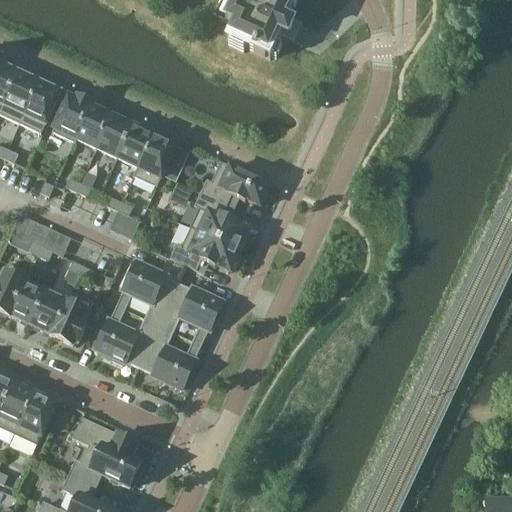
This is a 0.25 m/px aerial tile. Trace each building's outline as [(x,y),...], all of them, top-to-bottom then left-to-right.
[(288,24),(298,0),(220,0),(213,16),(234,26),(227,42),(230,44),(228,48),(243,55),(245,51),(270,62),(282,37),(287,40),(294,26),(288,24)] [(0,114),(18,76),(0,67),(0,114)] [(0,118),(19,127),(38,85),(18,76),(0,114),(0,118)] [(40,137),(60,95),(38,85),(19,127),(40,137)] [(74,146),(93,106),(77,99),(75,102),(68,99),(51,136),(74,146)] [(96,152),(112,119),(92,110),(93,107),(93,106),(74,146),(75,147),(77,143),(96,152)] [(117,162),(132,129),(112,119),(96,152),(117,162)] [(134,180),(153,139),(132,129),(117,162),(137,171),(133,180),(134,180)] [(162,179),(175,149),(153,139),(134,180),(156,191),(162,179)] [(175,149),(162,179),(176,185),(191,153),(183,149),(182,152),(175,149)] [(14,167),(18,157),(7,152),(3,162),(14,167)] [(270,188),(220,165),(211,185),(206,183),(200,196),(227,209),(227,208),(226,207),(230,198),(245,205),(246,203),(260,209),(270,188)] [(76,196),(81,186),(70,181),(65,191),(76,196)] [(49,200),(54,189),(45,185),(39,196),(49,200)] [(87,200),(91,191),(81,186),(76,196),(87,200)] [(177,187),(170,202),(184,208),(191,193),(177,187)] [(234,227),(235,225),(221,218),(225,209),(226,210),(227,209),(200,196),(194,210),(207,216),(199,234),(190,230),(190,231),(239,254),(249,234),(234,227)] [(118,215),(122,206),(111,201),(107,210),(118,215)] [(128,220),(133,211),(122,206),(118,215),(128,220)] [(114,215),(108,229),(134,239),(139,225),(114,215)] [(239,254),(190,231),(181,250),(176,248),(169,262),(196,274),(197,272),(196,272),(200,263),(214,270),(215,268),(230,274),(231,271),(235,272),(241,259),(238,258),(239,254)] [(38,259),(42,250),(31,245),(27,254),(38,259)] [(48,264),(52,255),(42,250),(38,259),(48,264)] [(79,278),(83,269),(72,264),(68,273),(79,278)] [(159,329),(178,287),(165,281),(166,279),(164,278),(165,275),(154,270),(153,273),(135,265),(122,294),(123,295),(116,309),(125,313),(132,298),(151,308),(144,322),(159,329)] [(0,315),(9,320),(30,277),(8,267),(0,283),(0,315)] [(90,283),(94,274),(83,269),(79,278),(90,283)] [(30,329),(46,296),(26,287),(30,277),(9,320),(10,320),(11,319),(30,329)] [(216,321),(217,317),(223,305),(192,291),(191,293),(178,287),(159,329),(173,336),(180,321),(199,330),(193,345),(201,349),(208,334),(209,335),(211,332),(213,333),(219,322),(216,321)] [(51,339),(67,305),(66,304),(65,305),(46,296),(30,329),(50,338),(50,339),(51,339)] [(82,329),(88,315),(67,305),(51,339),(72,349),(74,345),(77,347),(84,330),(82,329)] [(139,371),(159,329),(144,322),(137,337),(118,328),(125,313),(116,309),(109,324),(108,323),(94,353),(112,361),(111,363),(122,369),(123,366),(125,367),(126,365),(139,371)] [(194,363),(201,349),(193,345),(186,360),(166,350),(173,336),(159,329),(139,371),(152,377),(151,379),(182,393),(189,378),(192,379),(197,368),(194,367),(196,364),(194,363)] [(0,414),(13,387),(0,380),(0,414)] [(0,431),(14,438),(33,396),(13,387),(0,414),(0,431)] [(36,448),(56,407),(33,396),(14,438),(36,448)] [(130,462),(137,446),(117,437),(116,438),(82,422),(73,442),(89,449),(81,468),(75,465),(69,479),(95,491),(101,478),(129,491),(131,487),(135,489),(142,472),(139,471),(141,467),(130,462)] [(107,511),(89,503),(95,491),(69,479),(63,492),(68,495),(60,511),(55,511),(43,506),(40,511),(107,511)] [(511,511),(511,502),(484,503),(483,511),(511,511)]
